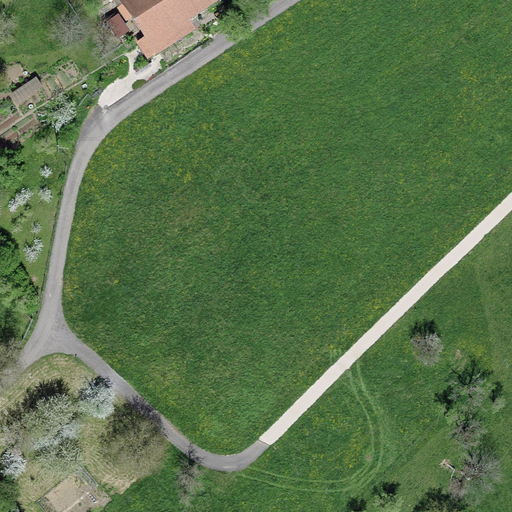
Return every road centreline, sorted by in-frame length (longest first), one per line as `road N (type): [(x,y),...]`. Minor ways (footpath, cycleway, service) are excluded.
road 1 (track): [(46,335),(88,356),(170,444),(214,464),(250,455),(511,201)]
road 2 (unclassified): [(0,378),(46,335),(77,173),(135,97),(285,0)]
